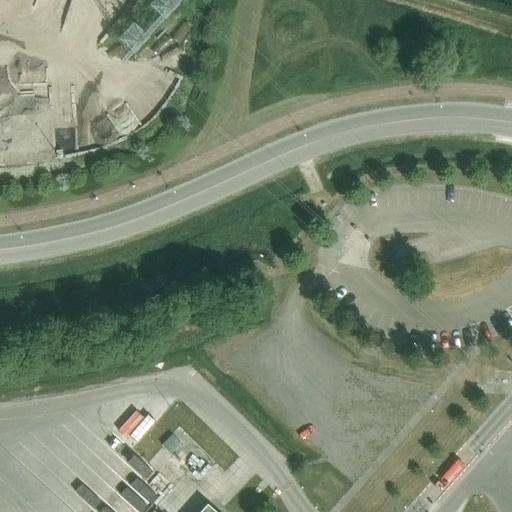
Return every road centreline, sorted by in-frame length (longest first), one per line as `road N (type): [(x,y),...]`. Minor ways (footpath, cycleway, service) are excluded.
road 1 (secondary): [(511,122),(429,117),(368,126),(140,219),(0,250)]
road 2 (unknown): [(64,399),(0,504)]
